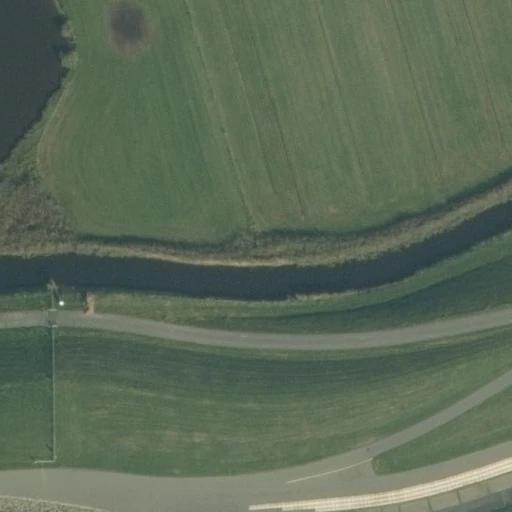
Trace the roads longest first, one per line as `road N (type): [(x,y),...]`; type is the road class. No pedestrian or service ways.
road 1 (unclassified): [(511,323),(314,351),(98,325),(0,329)]
road 2 (unclassified): [(266,509),(287,487),(415,442),(511,389)]
road 3 (unclassified): [(0,476),(43,474),(115,494),(266,509)]
road 4 (unclassified): [(266,509),(390,502),(511,470)]
